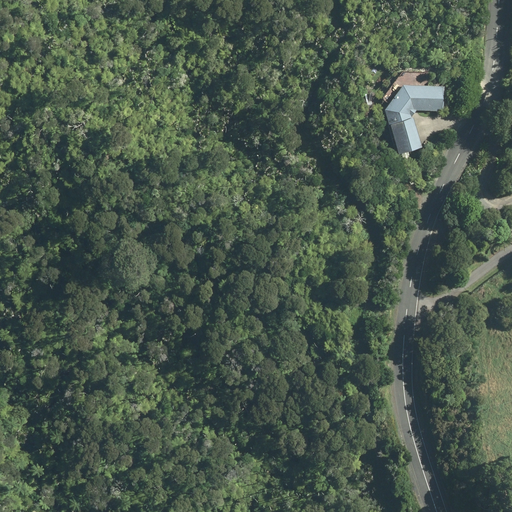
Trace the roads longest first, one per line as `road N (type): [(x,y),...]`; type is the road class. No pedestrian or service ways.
road 1 (unclassified): [(498,0),(499,64),(426,214),(408,308),(403,375),(445,511)]
road 2 (track): [(356,337),(418,511)]
